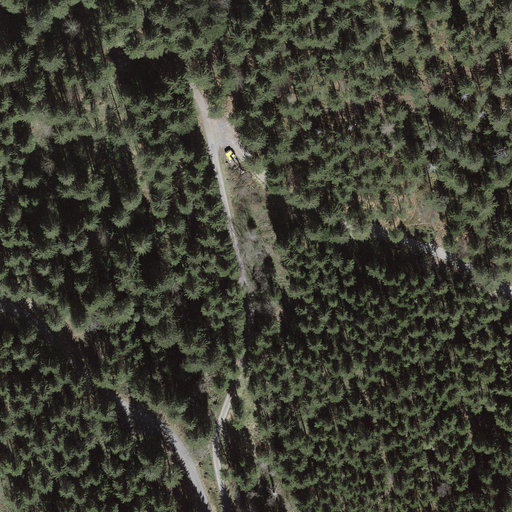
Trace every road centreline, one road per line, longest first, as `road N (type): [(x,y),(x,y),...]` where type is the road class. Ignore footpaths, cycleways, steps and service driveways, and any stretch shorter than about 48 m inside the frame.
road 1 (track): [(0,305),(15,307),(167,433),(208,511)]
road 2 (track): [(225,511),(218,431),(242,367),(248,310)]
road 3 (track): [(248,310),(208,123)]
road 4 (track): [(208,123),(137,0)]
